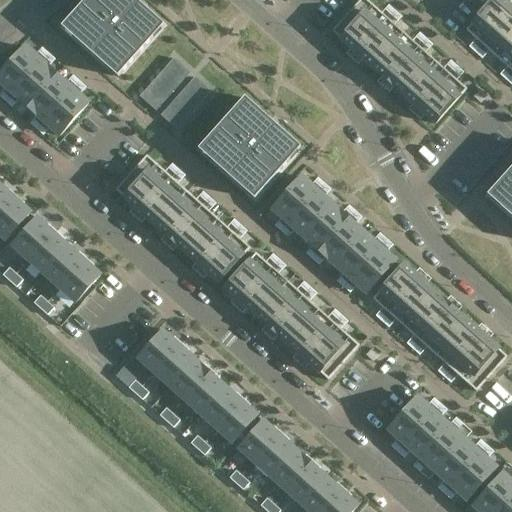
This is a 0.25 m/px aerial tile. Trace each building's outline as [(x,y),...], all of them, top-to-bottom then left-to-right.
[(135,0),(87,0),(63,28),(118,77),(164,26),(135,0)] [(366,10),(372,4),(366,0),(360,0),(358,3),(366,10)] [(483,45),(511,12),(511,9),(501,0),(493,0),(466,31),(483,45)] [(366,10),(358,3),(353,9),(361,16),(366,10)] [(357,54),(388,19),(372,4),(366,10),(361,16),(356,22),(351,28),(346,33),(341,39),(357,54)] [(361,16),(353,9),(348,14),(356,22),(361,16)] [(498,59),(511,43),(511,12),(483,45),(498,59)] [(356,22),(348,14),(343,20),(351,28),(356,22)] [(373,68),(404,33),(388,19),(357,54),(373,68)] [(351,28),(343,20),(337,26),(346,33),(351,28)] [(346,33),(337,26),(332,32),(341,39),(346,33)] [(388,82),(419,47),(404,33),(373,68),(388,82)] [(511,71),(511,43),(498,59),(511,71)] [(25,47),(11,63),(27,78),(41,62),(25,47)] [(404,96),(435,61),(419,47),(388,82),(404,96)] [(182,66),(174,59),(168,65),(176,73),(182,66)] [(419,110),(450,75),(435,61),(404,96),(419,110)] [(57,76),(41,62),(27,78),(42,92),(57,76)] [(11,63),(0,75),(0,82),(13,94),(27,78),(11,63)] [(176,73),(168,65),(163,72),(171,79),(176,73)] [(190,73),(182,66),(176,73),(184,80),(190,73)] [(171,79),(163,72),(157,78),(165,85),(171,79)] [(184,80),(176,73),(171,79),(179,86),(184,80)] [(435,124),(467,89),(450,75),(419,110),(435,124)] [(72,90),(57,76),(42,92),(58,106),(72,90)] [(27,78),(13,94),(28,108),(42,92),(27,78)] [(165,85),(157,78),(151,84),(159,91),(165,85)] [(203,85),(195,78),(189,84),(197,91),(203,85)] [(179,86),(171,79),(165,85),(173,92),(179,86)] [(159,91),(151,84),(146,91),(154,98),(159,91)] [(197,91),(189,84),(184,90),(192,98),(197,91)] [(173,92),(165,85),(159,91),(167,99),(173,92)] [(211,92),(203,85),(197,91),(205,98),(211,92)] [(58,106),(74,120),(89,104),(72,90),(58,106)] [(192,98),(184,90),(178,97),(186,104),(192,98)] [(148,104),(154,98),(146,91),(140,97),(148,104)] [(167,99),(159,91),(154,98),(162,105),(167,99)] [(205,98),(197,91),(192,98),(200,105),(205,98)] [(42,92),(28,108),(44,122),(58,106),(42,92)] [(186,104),(178,97),(173,103),(181,110),(186,104)] [(154,98),(148,104),(156,111),(162,105),(154,98)] [(200,105),(192,98),(186,104),(194,111),(200,105)] [(255,199),(301,148),(245,99),(200,150),(255,199)] [(181,110),(173,103),(167,109),(175,116),(181,110)] [(194,111),(186,104),(181,110),(188,117),(194,111)] [(58,106),(44,122),(60,136),(74,120),(58,106)] [(175,116),(167,109),(161,116),(169,123),(175,116)] [(188,117),(181,110),(175,116),(183,124),(188,117)] [(183,124),(175,116),(169,123),(177,130),(183,124)] [(150,169),(155,163),(147,156),(142,162),(150,169)] [(150,169),(142,162),(137,168),(145,175),(150,169)] [(129,192),(124,198),(141,213),(171,178),(155,163),(150,169),(145,175),(140,181),(135,187),(129,192)] [(145,175),(137,168),(131,173),(140,181),(145,175)] [(511,169),(488,196),(511,217),(511,169)] [(140,181),(131,173),(126,179),(135,187),(140,181)] [(317,192),(301,177),(287,193),(303,208),(317,192)] [(171,178),(141,213),(156,227),(187,192),(171,178)] [(135,187),(126,179),(121,185),(129,192),(135,187)] [(129,192),(121,185),(116,191),(124,198),(129,192)] [(0,214),(14,199),(0,186),(0,214)] [(187,192),(156,227),(172,240),(202,206),(187,192)] [(333,206),(317,192),(303,208),(318,222),(333,206)] [(289,224),(303,208),(287,193),(272,209),(289,224)] [(30,214),(14,199),(0,214),(0,234),(6,240),(30,214)] [(202,206),(172,240),(187,254),(218,220),(202,206)] [(348,220),(333,206),(318,222),(334,236),(348,220)] [(304,238),(318,222),(303,208),(289,224),(304,238)] [(36,219),(13,246),(29,261),(53,234),(36,219)] [(233,234),(218,220),(187,254),(203,268),(233,234)] [(349,250),(364,234),(348,220),(334,236),(349,250)] [(320,252),(334,236),(318,222),(304,238),(320,252)] [(68,248),(53,234),(29,261),(44,274),(68,248)] [(233,234),(203,268),(219,283),(250,248),(233,234)] [(379,247),(364,234),(349,250),(365,264),(379,247)] [(335,266),(349,250),(334,236),(320,252),(335,266)] [(395,262),(379,247),(365,264),(381,278),(395,262)] [(84,261),(68,248),(44,274),(60,288),(84,261)] [(365,264),(349,250),(335,266),(351,279),(365,264)] [(257,285),(272,268),(256,253),(225,288),(241,303),(257,285)] [(100,276),(84,261),(60,288),(76,303),(100,276)] [(367,294),(381,278),(365,264),(351,279),(367,294)] [(389,314),(420,280),(404,265),(373,299),(389,314)] [(16,274),(9,268),(3,276),(10,282),(16,274)] [(273,299),(288,282),(272,268),(257,285),(241,303),(257,317),(273,299)] [(16,274),(10,282),(17,288),(23,281),(16,274)] [(405,328),(436,294),(420,280),(389,314),(405,328)] [(287,314),(303,296),(288,282),(273,299),(257,317),(272,330),(287,314)] [(420,342),(451,307),(436,294),(405,328),(420,342)] [(47,302),(40,296),(34,303),(41,310),(47,302)] [(304,327),(319,310),(303,296),(287,314),(272,330),(288,344),(304,327)] [(47,302),(41,310),(48,316),(54,308),(47,302)] [(436,356),(467,321),(451,307),(420,342),(436,356)] [(319,340),(335,324),(319,310),(304,327),(288,344),(303,358),(319,340)] [(451,370),(482,335),(467,321),(436,356),(451,370)] [(340,350),(346,344),(351,338),(335,324),(319,340),(303,358),(320,373),(325,367),(330,361),(335,356),(336,355),(340,350)] [(162,332),(138,359),(155,373),(179,346),(162,332)] [(483,367),(488,361),(494,356),(499,350),(482,335),(451,370),(468,384),(473,379),(478,373),(483,367)] [(359,346),(351,338),(346,344),(354,352),(359,346)] [(354,352),(346,344),(340,350),(349,357),(354,352)] [(194,360),(179,346),(155,373),(170,387),(194,360)] [(349,357),(340,350),(336,355),(335,356),(344,363),(349,357)] [(507,357),(499,350),(494,356),(502,363),(507,357)] [(344,363),(335,356),(330,361),(338,369),(344,363)] [(502,363),(494,356),(488,361),(497,369),(502,363)] [(210,374),(194,360),(170,387),(186,401),(210,374)] [(338,369),(330,361),(325,367),(333,375),(338,369)] [(497,369),(488,361),(483,367),(492,375),(497,369)] [(333,375),(325,367),(320,373),(328,380),(333,375)] [(492,375),(483,367),(478,373),(486,380),(492,375)] [(486,380),(478,373),(473,379),(481,386),(486,380)] [(225,388),(210,374),(186,401),(201,415),(225,388)] [(481,386),(473,379),(468,384),(476,392),(481,386)] [(136,395),(142,387),(135,381),(129,388),(136,395)] [(149,393),(142,387),(136,395),(143,401),(149,393)] [(241,402),(225,388),(201,415),(217,429),(241,402)] [(419,428),(433,412),(417,398),(403,414),(419,428)] [(257,416),(241,402),(217,429),(233,443),(257,416)] [(167,422),(173,415),(167,409),(160,416),(167,422)] [(435,443),(449,427),(433,412),(419,428),(435,443)] [(405,444),(419,428),(403,414),(388,430),(405,444)] [(180,421),(173,415),(167,422),(174,428),(180,421)] [(256,462),(280,436),(263,422),(240,448),(256,462)] [(464,440),(449,427),(435,443),(450,456),(464,440)] [(420,459),(435,443),(419,428),(405,444),(420,459)] [(198,450),(204,443),(198,436),(191,444),(198,450)] [(272,477),(295,450),(280,436),(256,462),(272,477)] [(466,470),(480,454),(464,440),(450,456),(466,470)] [(211,449),(204,443),(198,450),(205,456),(211,449)] [(450,456),(435,443),(420,459),(436,472),(450,456)] [(287,490),(311,464),(295,450),(272,477),(287,490)] [(496,469),(480,454),(466,470),(482,485),(496,469)] [(466,470),(450,456),(436,472),(451,486),(466,470)] [(302,505),(326,478),(311,464),(287,490),(302,505)] [(482,485),(466,470),(451,486),(467,501),(482,485)] [(236,485),(243,477),(236,471),(230,479),(236,485)] [(511,482),(502,474),(488,490),(504,504),(511,495),(511,482)] [(250,483),(243,477),(236,485),(243,491),(250,483)] [(310,511),(323,511),(342,492),(326,478),(302,505),(310,511)] [(480,511),(497,511),(504,504),(488,490),(474,506),(480,511)] [(352,511),(358,506),(342,492),(323,511),(352,511)] [(267,511),(274,505),(267,499),(261,506),(267,511)]
